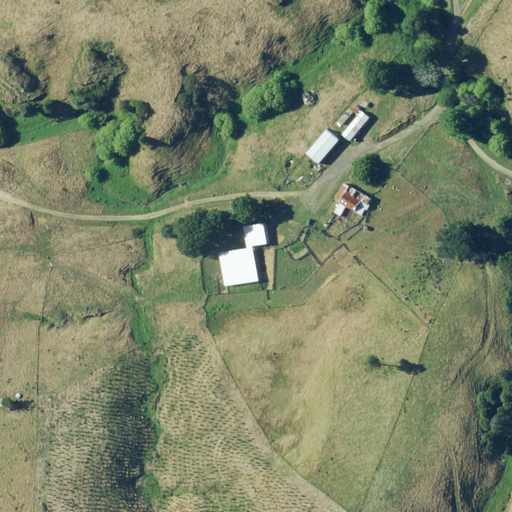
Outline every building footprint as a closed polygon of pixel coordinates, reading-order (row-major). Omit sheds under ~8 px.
[(373,118),(365,111),(359,106),(354,111),(361,116),(345,134),(352,141),(369,122),(371,123),(375,119),(373,118)] [(351,118),(348,114),(341,121),(344,125),(351,118)] [(343,140),(331,130),(310,154),(322,164),(343,140)] [(375,199),(347,183),(337,200),(342,203),(336,212),(343,216),(348,207),(363,216),(367,209),(369,210),(371,207),(375,199)] [(272,244),(268,223),(247,227),(251,249),(223,253),(228,286),(262,281),(256,246),(272,244)]
